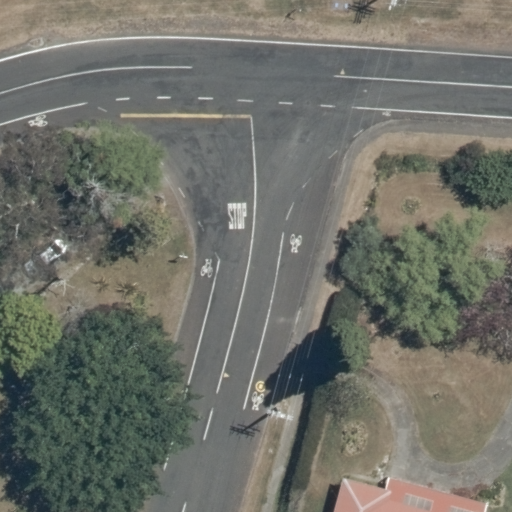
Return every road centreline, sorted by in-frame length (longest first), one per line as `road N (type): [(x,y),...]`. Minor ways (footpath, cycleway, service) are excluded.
road 1 (residential): [(253,71),(255,231),(183,511)]
road 2 (residential): [(253,71),(511,87)]
road 3 (residential): [(0,94),(72,74),(151,66),(253,71)]
